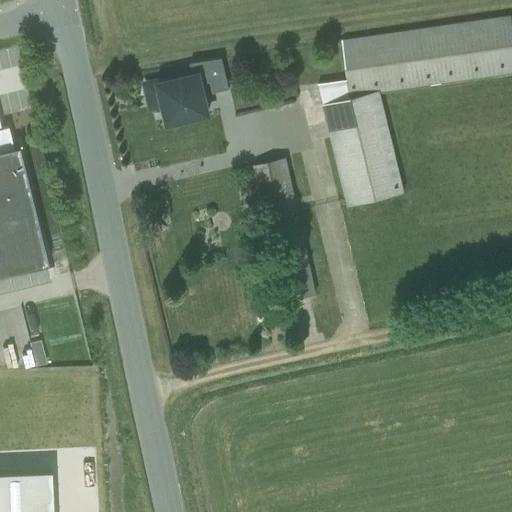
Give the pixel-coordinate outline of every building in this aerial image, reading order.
[(378,91),(511,71),(511,29),(510,15),(341,40),(341,41),(346,79),(317,83),(320,105),(323,104),(378,91)] [(188,62),(191,73),(145,84),(150,108),(163,105),(167,123),(210,113),(203,84),(209,82),(211,93),(228,89),(220,58),(188,62)] [(378,91),(323,104),(347,205),(402,192),(378,91)] [(314,141),(325,138),(315,104),(305,107),(314,141)] [(0,276),(46,265),(17,146),(11,147),(6,126),(0,127),(0,276)] [(252,165),(270,246),(282,301),(314,294),(284,157),(252,165)] [(36,338),(25,340),(19,313),(0,316),(0,369),(41,361),(36,338)] [(50,511),(49,469),(0,471),(0,511),(50,511)]
